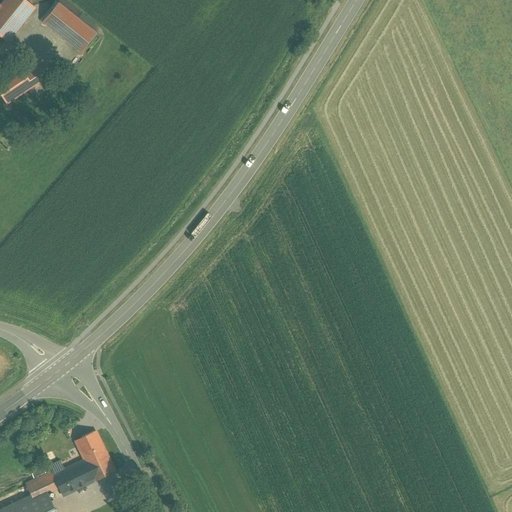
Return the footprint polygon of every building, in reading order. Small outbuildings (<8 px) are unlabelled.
[(0,37),(7,43),(35,8),(32,6),(25,0),(6,0),(1,6),(0,4),(0,37)] [(96,34),(58,4),(43,22),(73,47),(81,53),(96,34)] [(27,78),(23,72),(0,87),(0,94),(6,104),(24,92),(46,78),(40,69),(27,78)] [(86,465),(107,454),(96,431),(75,441),(84,460),(86,465)] [(86,465),(94,481),(114,471),(115,472),(116,471),(107,454),(86,465)] [(34,500),(46,494),(59,487),(63,496),(94,481),(86,465),(84,460),(64,470),(54,475),(53,472),(35,481),(27,485),(31,494),(34,499),(34,500)] [(54,475),(64,470),(60,461),(52,465),(51,469),(53,472),(54,475)] [(34,500),(34,499),(31,494),(0,509),(0,511),(55,511),(46,494),(34,500)]
